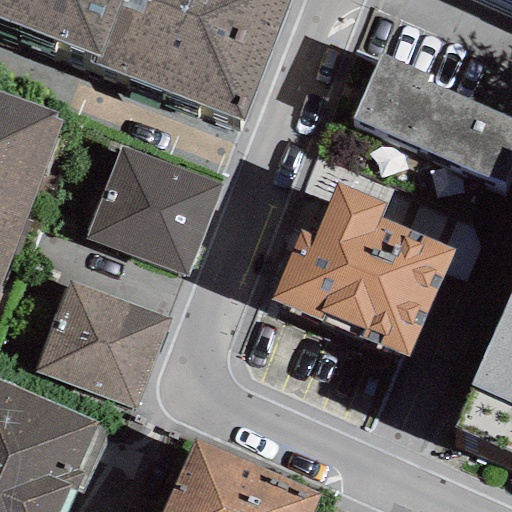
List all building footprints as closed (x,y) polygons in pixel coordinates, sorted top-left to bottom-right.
[(0,0),(0,34),(95,71),(122,0),(0,0)] [(288,0),(122,0),(95,71),(93,79),(237,134),(288,0)] [(377,63),(350,126),(501,192),(511,166),(511,129),(426,92),(428,86),(377,63)] [(0,296),(60,131),(0,109),(0,296)] [(218,184),(119,146),(83,238),(183,276),(218,184)] [(385,203),(337,183),(316,234),(301,228),(272,298),(407,354),(451,248),(378,218),(385,203)] [(511,268),(468,369),(475,371),(455,416),(511,440),(511,268)] [(168,318),(68,281),(34,373),(133,410),(168,318)] [(0,371),(0,511),(62,511),(83,461),(73,457),(92,408),(0,371)] [(304,511),(317,485),(196,431),(160,511),(304,511)]
